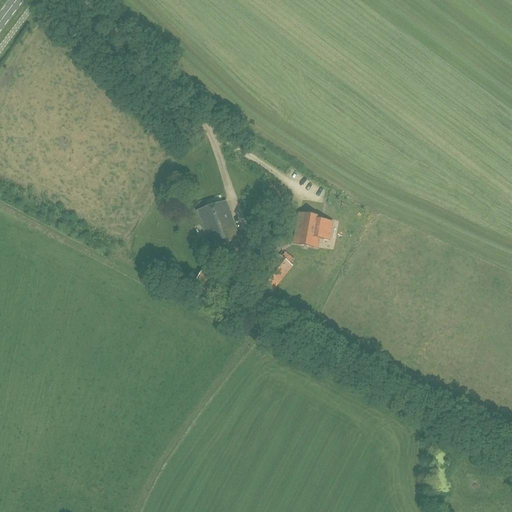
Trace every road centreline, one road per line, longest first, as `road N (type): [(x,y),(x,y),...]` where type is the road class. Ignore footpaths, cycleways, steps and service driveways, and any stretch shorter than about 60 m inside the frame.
road 1 (track): [(134,511),(163,454),(261,321)]
road 2 (track): [(427,410),(261,321)]
road 3 (track): [(207,124),(87,0)]
